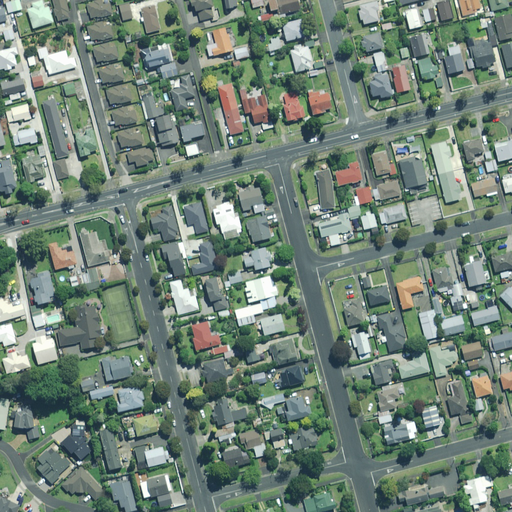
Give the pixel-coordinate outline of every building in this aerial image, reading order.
[(22,10),(19,0),(6,4),(8,13),(22,10)] [(44,8),(42,0),(32,3),(33,8),(27,10),(33,29),(53,23),(48,7),(44,8)] [(52,0),(54,9),(53,10),(55,17),(56,16),(57,22),(71,18),(66,0),(52,0)] [(108,3),(107,0),(102,1),(101,0),(96,0),(93,1),(93,3),(86,4),(90,20),(112,15),(109,3),(108,3)] [(197,12),(200,23),(203,22),(203,24),(212,22),(217,21),(214,6),(212,6),(210,0),(190,0),(192,7),(194,6),(195,12),(197,12)] [(224,0),(226,9),(237,7),(235,0),(224,0)] [(264,6),(262,0),(250,0),(253,9),(264,6)] [(280,15),(300,9),(299,5),(301,5),(299,0),(271,0),(268,1),(271,12),(278,10),(280,15)] [(458,0),(462,17),(476,13),(476,10),(481,9),(478,0),(458,0)] [(508,8),(506,0),(488,0),(492,12),(508,8)] [(360,11),(358,11),(360,20),(362,20),(364,25),(379,21),(376,11),(379,10),(377,2),(359,7),(360,11)] [(133,19),(129,3),(119,6),(123,21),(133,19)] [(452,19),(449,3),(437,5),(441,22),(452,19)] [(154,6),(141,9),(143,17),(140,18),(141,22),(143,22),(146,34),(160,31),(154,6)] [(422,11),(426,27),(432,26),(431,21),(437,20),(434,8),(422,11)] [(419,19),(417,10),(406,13),(410,30),(423,26),(422,19),(419,19)] [(270,20),(269,14),(257,16),(259,23),(270,20)] [(511,33),(511,19),(511,14),(494,18),(500,41),(511,38),(511,34),(511,33)] [(304,28),(302,20),(282,24),(286,42),(304,37),(302,28),(304,28)] [(95,25),(87,26),(89,36),(90,36),(91,41),(112,38),(111,26),(104,27),(103,23),(94,24),(95,25)] [(230,28),(206,34),(208,42),(206,43),(208,50),(210,57),(233,51),(231,45),(236,44),(233,33),(232,34),(230,28)] [(498,45),(493,28),(486,30),(488,38),(483,39),(468,43),(473,59),(475,68),(482,66),(483,69),(490,67),(490,65),(496,63),(491,47),(498,45)] [(14,39),(11,29),(3,32),(6,42),(14,39)] [(363,41),(361,42),(363,49),(364,49),(366,53),(384,48),(380,33),(362,37),(363,41)] [(414,58),(430,54),(428,46),(432,45),(429,34),(409,38),(414,58)] [(283,42),(282,37),(270,39),(272,44),(267,45),(269,52),(284,48),(283,42)] [(312,62),(308,47),(314,46),(313,42),(293,46),(294,50),(290,51),(295,73),(310,69),(309,63),(312,62)] [(507,69),(511,67),(511,43),(501,46),(507,69)] [(110,49),(109,44),(100,46),(100,47),(93,49),(96,63),(119,59),(116,47),(110,49)] [(0,70),(4,69),(4,71),(11,69),(11,67),(16,66),(14,56),(18,55),(16,48),(4,51),(3,46),(0,46),(0,70)] [(465,70),(459,46),(448,49),(450,56),(444,58),(448,75),(465,70)] [(250,57),(247,47),(234,50),(236,60),(250,57)] [(150,53),(144,54),(146,62),(147,62),(149,68),(173,62),(169,48),(150,53)] [(408,48),(399,49),(402,60),(410,58),(408,48)] [(439,50),(431,52),(434,61),(442,59),(439,50)] [(65,51),(46,57),(48,65),(47,65),(49,75),(76,68),(73,58),(68,60),(65,51)] [(387,71),(383,52),(373,54),(377,73),(387,71)] [(430,58),(415,62),(415,64),(418,64),(422,78),(424,78),(424,81),(435,78),(434,75),(439,74),(437,66),(432,67),(430,58)] [(323,67),(322,60),(313,62),(315,69),(323,67)] [(124,80),(119,63),(113,65),(98,70),(102,85),(112,82),(112,84),(124,80)] [(410,90),(403,63),(392,66),(393,69),(392,69),(395,79),(393,79),(397,94),(410,90)] [(178,75),(175,64),(159,68),(163,79),(178,75)] [(391,91),(388,75),(382,76),(381,73),(374,75),(375,81),(369,82),(373,98),(380,96),(380,99),(389,97),(388,92),(391,91)] [(194,97),(189,75),(179,78),(179,79),(172,81),(174,90),(171,91),(176,112),(187,109),(185,99),(194,97)] [(44,86),(42,77),(32,79),(34,88),(44,86)] [(11,101),(20,99),(19,92),(25,91),(23,79),(6,83),(6,81),(0,83),(3,96),(9,95),(10,100),(3,102),(4,106),(12,104),(11,101)] [(73,82),(63,86),(66,97),(76,93),(73,82)] [(231,83),(217,87),(231,134),(245,130),(231,83)] [(106,91),(109,105),(116,103),(117,105),(132,102),(129,89),(122,91),(121,85),(113,87),(113,90),(106,91)] [(254,124),(261,123),(262,131),(273,128),(265,94),(248,98),(245,86),(239,87),(245,114),(251,113),(254,124)] [(320,96),(319,91),(308,94),(313,116),(325,113),(325,110),(333,109),(329,93),(320,96)] [(300,107),(296,92),(283,95),(286,105),(283,106),(287,122),(306,117),(303,106),(300,107)] [(84,93),(76,95),(78,102),(86,100),(84,93)] [(149,119),(163,115),(160,106),(155,107),(152,97),(140,100),(144,112),(148,129),(152,128),(149,119)] [(69,156),(54,99),(42,102),(54,149),(55,153),(56,159),(69,156)] [(31,119),(27,105),(11,109),(11,111),(6,113),(8,123),(24,119),(24,121),(31,119)] [(111,112),(114,126),(121,125),(122,126),(126,125),(137,123),(134,111),(128,112),(127,108),(118,110),(118,111),(111,112)] [(161,148),(178,142),(174,127),(178,125),(174,113),(155,119),(159,133),(157,133),(161,148)] [(313,126),(310,117),(302,120),(306,129),(313,126)] [(204,136),(200,119),(192,121),(193,123),(179,127),(183,143),(192,141),(191,139),(204,136)] [(37,143),(33,128),(17,132),(18,135),(13,136),(16,146),(30,143),(30,144),(37,143)] [(90,155),(90,152),(95,151),(96,155),(100,154),(93,128),(85,130),(87,136),(76,139),(81,157),(90,155)] [(142,142),(144,141),(141,133),(140,133),(138,128),(133,130),(132,128),(124,130),(125,132),(116,135),(121,149),(127,147),(128,149),(143,144),(142,142)] [(481,138),(463,142),(467,160),(476,158),(475,154),(485,151),(481,138)] [(446,140),(431,144),(439,173),(453,169),(450,155),(452,155),(449,145),(447,145),(446,140)] [(511,141),(496,146),(500,162),(511,159),(511,141)] [(199,154),(196,143),(185,146),(188,157),(199,154)] [(419,144),(407,147),(408,153),(421,151),(419,144)] [(41,157),(45,156),(42,146),(37,147),(39,156),(22,160),(27,184),(35,182),(34,178),(42,176),(40,167),(43,166),(41,160),(41,157)] [(154,161),(151,149),(145,150),(144,149),(127,153),(129,164),(135,162),(137,167),(148,164),(148,162),(154,161)] [(386,150),(372,154),(377,175),(391,171),(386,150)] [(414,155),(399,159),(407,188),(410,187),(411,193),(418,192),(417,189),(428,186),(427,183),(428,183),(422,159),(416,161),(414,155)] [(15,181),(18,180),(16,172),(13,172),(10,160),(1,162),(2,169),(0,169),(0,192),(5,191),(5,195),(12,193),(11,189),(17,188),(15,181)] [(68,176),(64,160),(53,162),(57,179),(68,176)] [(358,161),(349,163),(350,167),(335,171),(339,185),(353,182),(359,181),(359,180),(363,179),(358,161)] [(497,170),(495,161),(485,163),(487,173),(497,170)] [(329,168),(316,172),(319,184),(322,209),(336,207),(332,180),(329,168)] [(453,169),(439,173),(446,202),(461,199),(460,193),(461,192),(459,184),(458,184),(453,169)] [(511,176),(503,179),(506,192),(511,190),(511,176)] [(495,177),(471,183),(475,196),(487,193),(487,195),(497,192),(497,191),(498,191),(495,177)] [(398,179),(377,185),(380,199),(402,194),(398,179)] [(254,185),(246,187),(247,190),(239,192),(243,207),(244,210),(252,208),(251,205),(254,205),(255,212),(265,209),(264,203),(260,186),(255,187),(254,185)] [(372,202),(369,187),(356,190),(357,197),(354,198),(356,206),(372,202)] [(202,201),(184,205),(189,224),(195,223),(197,233),(209,230),(202,201)] [(225,203),(217,205),(217,208),(214,209),(218,223),(220,223),(223,232),(225,239),(240,235),(240,232),(243,231),(242,228),(240,217),(241,217),(239,211),(235,213),(234,208),(234,207),(233,203),(230,204),(229,201),(224,203),(225,203)] [(383,212),(380,212),(382,223),(386,222),(387,223),(408,218),(404,203),(383,208),(383,212)] [(178,233),(171,206),(162,209),(149,212),(154,233),(161,231),(164,242),(177,239),(175,233),(178,233)] [(347,209),(350,220),(358,218),(358,216),(361,215),(358,206),(347,209)] [(275,214),(274,207),(265,209),(266,214),(267,214),(267,216),(275,214)] [(366,216),(361,218),(364,230),(377,227),(373,214),(370,215),(369,211),(365,213),(366,216)] [(338,219),(317,224),(321,238),(341,233),(341,234),(347,232),(347,231),(351,230),(347,213),(337,215),(338,219)] [(266,214),(248,219),(248,221),(246,222),(248,229),(249,228),(250,229),(249,229),(250,234),(251,234),(253,242),(273,237),(267,216),(267,214),(266,214)] [(94,265),(109,261),(106,250),(104,251),(101,240),(99,240),(96,231),(79,235),(88,267),(94,265)] [(178,240),(161,245),(165,259),(169,258),(171,267),(173,267),(175,276),(187,273),(178,240)] [(193,256),(190,246),(184,248),(186,257),(193,256)] [(266,246),(251,251),(253,256),(244,258),(247,266),(254,264),(256,269),(271,265),(270,260),(272,260),(270,251),(267,251),(266,246)] [(72,252),(66,254),(64,247),(49,252),(55,271),(68,267),(68,270),(75,268),(74,265),(76,264),(72,252)] [(511,269),(511,256),(511,254),(491,258),(495,273),(499,272),(501,279),(509,277),(507,270),(511,269)] [(486,283),(481,262),(464,267),(469,287),(486,283)] [(92,290),(92,291),(94,290),(101,289),(94,265),(88,267),(90,273),(87,274),(88,276),(92,290)] [(447,278),(445,268),(432,271),(436,290),(453,286),(451,277),(447,278)] [(240,271),(228,273),(231,284),(243,281),(240,271)] [(55,296),(48,272),(37,275),(38,278),(29,280),(31,289),(33,288),(35,296),(33,297),(36,306),(50,302),(49,298),(55,296)] [(217,275),(205,279),(211,301),(213,301),(216,310),(228,307),(225,296),(223,296),(217,275)] [(270,275),(246,281),(248,287),(245,287),(249,302),(260,299),(275,295),(279,294),(276,286),(273,287),(270,275)] [(371,287),(369,277),(362,279),(364,289),(371,287)] [(422,291),(419,278),(395,284),(402,310),(413,307),(410,294),(422,291)] [(181,279),(170,282),(173,292),(172,292),(173,297),(174,297),(179,314),(200,309),(196,294),(191,295),(189,287),(184,289),(181,279)] [(390,301),(386,287),(367,292),(370,306),(390,301)] [(511,291),(510,289),(501,298),(511,309),(511,291)] [(477,302),(475,292),(466,295),(468,305),(477,302)] [(275,295),(260,299),(261,303),(263,309),(278,305),(275,295)] [(6,306),(3,296),(0,296),(0,322),(25,315),(22,305),(12,308),(11,304),(6,306)] [(463,309),(460,296),(450,299),(453,312),(463,309)] [(438,298),(432,300),(435,315),(442,313),(438,298)] [(364,324),(359,300),(342,303),(347,327),(364,324)] [(261,303),(235,309),(238,318),(264,311),(263,309),(261,303)] [(104,345),(95,306),(86,307),(86,306),(72,309),(76,325),(56,329),(60,347),(80,343),(81,350),(104,345)] [(499,320),(496,306),(487,309),(487,310),(471,314),(474,327),(499,320)] [(440,337),(433,311),(418,315),(425,341),(440,337)] [(281,313),(261,319),(265,335),(286,329),(281,313)] [(254,314),(238,318),(240,325),(256,321),(254,314)] [(392,328),(388,314),(376,317),(380,329),(382,328),(389,353),(406,348),(403,339),(405,338),(401,325),(392,328)] [(45,325),(42,315),(32,317),(35,328),(45,325)] [(462,332),(458,317),(440,321),(444,337),(462,332)] [(208,320),(192,325),(196,337),(193,338),(197,350),(222,343),(219,334),(212,336),(208,320)] [(0,326),(0,342),(2,342),(4,347),(16,343),(10,325),(4,326),(4,325),(0,326)] [(366,335),(367,338),(375,336),(373,326),(365,328),(367,334),(366,335)] [(487,339),(490,352),(494,351),(494,352),(511,347),(511,333),(508,334),(506,328),(501,330),(503,335),(487,339)] [(366,335),(365,331),(350,335),(354,348),(356,348),(358,356),(370,353),(367,338),(366,335)] [(46,340),(45,337),(35,339),(36,343),(32,344),(38,365),(57,360),(52,339),(46,340)] [(272,345),(269,346),(271,352),(273,352),(275,362),(277,362),(278,364),(279,364),(298,359),(292,337),(279,341),(279,343),(272,345)] [(465,361),(466,361),(469,371),(479,369),(477,358),(483,357),(479,342),(461,347),(465,361)] [(227,344),(213,348),(213,349),(211,350),(212,354),(215,353),(215,354),(224,351),(231,350),(229,344),(228,345),(227,344)] [(441,352),(439,346),(429,349),(436,378),(446,375),(444,367),(452,365),(452,363),(458,361),(453,344),(447,346),(448,350),(441,352)] [(245,348),(248,362),(261,359),(260,354),(256,355),(254,346),(245,348)] [(231,350),(224,351),(226,358),(238,354),(237,348),(231,350)] [(411,354),(413,361),(407,363),(407,365),(398,367),(401,380),(429,372),(426,359),(424,351),(411,354)] [(6,374),(10,373),(11,375),(21,372),(21,369),(30,367),(26,356),(17,358),(15,352),(7,355),(8,358),(2,360),(6,374)] [(131,377),(127,357),(115,359),(114,357),(101,360),(106,382),(131,377)] [(224,358),(204,363),(205,369),(202,370),(204,377),(207,376),(208,382),(229,377),(228,374),(235,372),(233,367),(226,369),(224,358)] [(393,368),(391,361),(370,367),(375,386),(390,382),(388,375),(391,374),(390,369),(393,368)] [(287,371),(280,373),(282,381),(280,382),(282,387),(290,385),(304,382),(304,380),(305,380),(301,365),(299,366),(299,365),(286,368),(287,371)] [(267,382),(264,371),(252,374),(254,385),(267,382)] [(511,390),(511,372),(500,376),(503,390),(509,389),(510,391),(511,390)] [(476,398),(492,394),(490,388),(492,387),(490,380),(488,381),(487,376),(471,380),(476,398)] [(91,401),(97,400),(97,401),(102,400),(102,398),(114,395),(111,387),(95,391),(92,380),(80,383),(83,393),(88,391),(91,401)] [(472,422),(462,381),(449,384),(453,397),(447,399),(451,416),(458,414),(461,425),(472,422)] [(144,400),(140,385),(117,391),(120,405),(116,406),(118,413),(143,407),(141,401),(144,400)] [(383,395),(377,396),(379,403),(378,403),(380,413),(396,409),(394,399),(399,397),(396,387),(382,390),(383,395)] [(284,393),(264,398),(261,402),(271,408),(275,403),(286,400),(284,393)] [(291,399),(287,400),(289,411),(286,411),(288,420),(312,414),(310,405),(305,406),(303,395),(290,398),(291,399)] [(0,430),(5,431),(9,399),(0,397),(0,430)] [(228,398),(218,400),(219,405),(214,406),(215,411),(213,412),(215,420),(217,420),(219,425),(222,424),(234,421),(250,417),(247,406),(231,410),(228,398)] [(483,410),(481,399),(472,401),(475,412),(483,410)] [(23,406),(22,400),(15,402),(17,407),(15,427),(24,428),(28,440),(39,437),(30,404),(23,406)] [(440,425),(435,406),(420,410),(425,429),(440,425)] [(391,422),(390,415),(378,418),(379,425),(391,422)] [(133,421),(134,427),(126,429),(129,439),(137,437),(157,432),(155,421),(153,421),(152,416),(133,421)] [(405,425),(403,417),(396,419),(397,425),(382,428),(387,446),(414,439),(413,433),(416,432),(414,423),(405,425)] [(262,426),(260,419),(252,421),(254,428),(262,426)] [(84,436),(85,421),(74,420),(73,433),(61,443),(70,454),(73,451),(80,461),(92,451),(85,441),(87,440),(84,436)] [(215,430),(216,436),(237,431),(234,421),(222,424),(223,428),(215,430)] [(64,434),(71,430),(68,425),(61,429),(64,434)] [(121,426),(113,427),(115,434),(122,433),(121,426)] [(305,426),(298,428),(299,432),(289,434),(291,439),(289,439),(290,443),(293,442),(294,450),(303,448),(304,448),(305,449),(309,448),(309,447),(318,445),(317,438),(314,438),(313,434),(315,433),(314,428),(305,430),(305,426)] [(281,427),(264,432),(267,439),(272,438),(273,442),(275,448),(285,445),(284,439),(285,438),(281,427)] [(258,428),(239,433),(242,443),(245,442),(247,449),(254,447),(257,456),(267,453),(264,443),(262,443),(258,428)] [(121,468),(111,429),(99,432),(109,471),(121,468)] [(139,470),(166,463),(165,460),(170,459),(168,452),(163,453),(162,448),(145,452),(144,447),(134,449),(139,470)] [(243,456),(241,448),(223,452),(227,468),(245,463),(250,461),(249,455),(243,456)] [(58,476),(70,464),(57,450),(51,456),(46,451),(37,460),(41,464),(36,469),(51,485),(60,477),(58,476)] [(69,491),(72,495),(74,493),(88,493),(95,501),(104,493),(81,468),(70,477),(61,486),(67,493),(69,491)] [(159,509),(172,505),(168,492),(172,491),(168,475),(140,482),(144,499),(151,497),(151,499),(156,497),(159,509)] [(490,487),(488,477),(461,483),(464,495),(470,494),(473,505),(487,501),(484,488),(490,487)] [(131,511),(136,511),(129,481),(110,486),(114,502),(118,500),(121,508),(124,508),(125,511),(131,511)] [(428,491),(427,486),(396,493),(399,505),(406,504),(406,506),(428,501),(445,497),(442,487),(428,491)] [(511,507),(511,488),(497,493),(500,506),(509,504),(510,508),(511,507)] [(331,502),(329,495),(303,500),(306,511),(326,511),(336,510),(334,502),(331,502)] [(17,511),(20,507),(0,497),(0,511),(17,511)]
